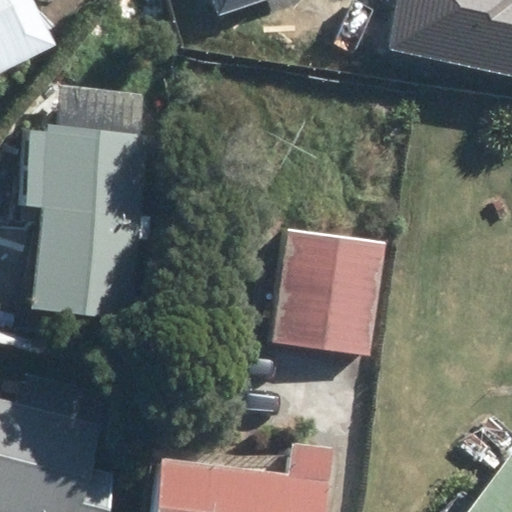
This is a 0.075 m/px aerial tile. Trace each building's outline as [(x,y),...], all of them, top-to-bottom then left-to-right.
[(28,0),(0,0),(0,69),(51,44),(28,0)] [(136,211),(142,133),(30,125),(23,200),(37,202),(27,308),(125,317),(133,235),(144,236),(147,213),(136,211)] [(354,199),(351,231),(388,233),(391,202),(354,199)] [(285,231),(268,341),(368,356),(385,246),(285,231)] [(0,402),(0,511),(105,511),(114,478),(87,472),(98,428),(0,402)] [(147,511),(318,511),(327,451),(288,446),(284,474),(155,457),(147,511)] [(511,511),(511,451),(510,450),(463,511),(511,511)]
